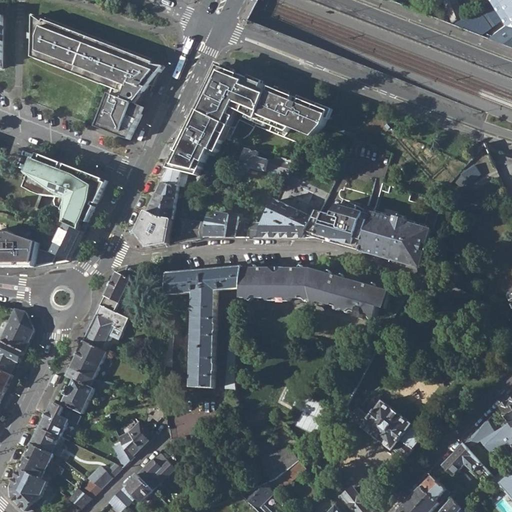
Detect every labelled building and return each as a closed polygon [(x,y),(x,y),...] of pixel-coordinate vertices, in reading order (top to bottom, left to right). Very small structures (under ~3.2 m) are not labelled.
[(456,0),(448,0),(444,2),(453,22),(463,15),(456,0)] [(511,0),(490,0),(494,6),(504,22),(503,23),(505,26),(503,30),(502,30),(503,32),(493,38),(511,45),(511,0)] [(472,24),(480,36),(493,28),(482,9),(459,23),(463,30),(472,24)] [(160,73),(165,68),(152,62),(47,21),(34,17),(33,35),(30,35),(29,52),(33,52),(32,57),(115,89),(126,93),(124,99),(113,95),(109,93),(96,127),(129,140),(142,115),(131,107),(134,103),(150,84),(156,72),(160,73)] [(47,21),(152,62),(153,60),(48,19),(47,21)] [(221,68),(171,170),(189,175),(200,177),(204,169),(200,168),(202,163),(206,165),(212,152),(219,155),(231,128),(228,126),(232,117),(230,116),(233,109),(255,120),(288,134),(293,129),(315,138),(325,127),(330,113),(221,68)] [(154,86),(160,73),(156,72),(150,84),(147,89),(149,90),(150,91),(152,86),(154,86)] [(126,93),(115,89),(113,95),(124,99),(126,93)] [(131,107),(142,115),(144,110),(140,107),(141,106),(134,103),(131,107)] [(486,145),(471,161),(479,167),(490,155),(488,150),(486,145)] [(287,178),(288,175),(294,161),(276,157),(275,161),(257,157),(259,152),(247,150),(242,166),(247,167),(287,178)] [(105,180),(39,154),(37,160),(33,159),(27,175),(30,176),(26,188),(36,193),(43,195),(58,198),(59,196),(68,200),(63,212),(67,213),(65,225),(79,231),(84,221),(88,223),(108,184),(104,182),(105,180)] [(171,170),(164,183),(180,187),(186,188),(189,175),(171,170)] [(307,238),(308,235),(320,212),(328,194),(288,175),(287,178),(266,224),(261,238),(307,238)] [(204,188),(209,190),(212,180),(207,179),(204,188)] [(158,195),(178,199),(180,187),(164,183),(158,195)] [(149,214),(174,220),(178,199),(158,195),(149,214)] [(308,235),(362,249),(374,213),(374,212),(340,203),(335,213),(328,211),(327,214),(320,212),(308,235)] [(417,266),(422,268),(433,230),(411,223),(412,221),(395,216),(395,218),(374,213),(362,249),(361,251),(417,266)] [(139,233),(150,249),(170,245),(174,220),(149,214),(139,233)] [(207,238),(237,238),(239,217),(218,214),(218,221),(208,220),(208,223),(207,238)] [(207,239),(207,238),(208,223),(181,218),(177,244),(207,239)] [(84,233),(88,223),(84,221),(79,231),(84,233)] [(250,238),(261,238),(266,224),(253,224),(250,238)] [(79,231),(65,225),(51,253),(70,261),(84,233),(79,231)] [(0,267),(8,268),(8,231),(7,231),(0,230),(0,267)] [(8,268),(30,268),(35,267),(40,243),(8,231),(8,268)] [(122,268),(103,306),(118,313),(142,265),(122,268)] [(245,284),(246,269),(170,274),(169,296),(197,294),(193,388),(215,389),(216,372),(218,372),(218,365),(217,365),(219,333),(220,333),(220,326),(219,326),(220,292),(245,290),(245,284)] [(385,310),(390,293),(313,269),(255,269),(253,285),(245,284),(245,290),(244,298),(248,299),(250,301),(255,299),(266,299),(266,302),(268,302),(271,304),(274,302),(288,302),(291,305),(294,302),(295,302),(295,300),(302,300),(308,304),(309,302),(311,302),(314,306),(335,309),(337,312),(340,311),(343,312),(345,315),(349,314),(356,316),(355,320),(360,321),(362,315),(371,320),(374,318),(376,319),(379,308),(385,310)] [(246,269),(245,284),(253,285),(255,269),(246,269)] [(241,341),(244,305),(235,305),(226,390),(237,390),(241,341)] [(118,313),(103,306),(86,341),(104,350),(111,335),(120,340),(131,320),(118,313)] [(1,342),(25,353),(35,333),(26,314),(16,311),(1,342)] [(172,366),(175,320),(168,320),(166,366),(172,366)] [(104,350),(86,341),(73,368),(96,379),(109,353),(104,350)] [(0,344),(0,369),(11,375),(17,363),(20,364),(25,353),(1,342),(0,344)] [(96,379),(73,368),(69,376),(76,379),(92,388),(96,379)] [(0,404),(14,376),(11,375),(0,369),(0,404)] [(84,414),(96,390),(92,388),(76,379),(71,389),(70,388),(66,395),(68,396),(64,404),(84,414)] [(96,379),(92,388),(96,390),(116,391),(116,385),(100,382),(96,379)] [(288,381),(280,402),(305,412),(299,427),(327,439),(341,403),(288,381)] [(359,407),(351,416),(364,426),(362,427),(393,452),(394,450),(406,460),(415,450),(413,449),(424,436),(422,434),(423,433),(422,429),(418,426),(415,426),(415,428),(413,427),(414,425),(384,400),(382,402),(382,400),(381,398),(379,396),(378,395),(376,394),(374,394),(372,395),(370,396),(368,397),(360,408),(359,407)] [(77,426),(82,417),(55,403),(43,428),(63,437),(70,423),(77,426)] [(511,424),(497,434),(489,419),(475,433),(482,441),(495,456),(507,445),(511,452),(511,474),(506,481),(499,473),(494,478),(511,498),(511,424)] [(123,443),(132,460),(155,437),(140,424),(132,433),(121,438),(123,443)] [(63,437),(43,428),(35,444),(58,455),(62,457),(66,450),(58,446),(63,437)] [(482,441),(475,433),(465,444),(469,449),(482,441)] [(124,463),(127,465),(132,460),(123,443),(116,447),(124,463)] [(58,455),(35,444),(29,457),(59,473),(62,475),(66,471),(62,467),(54,462),(58,455)] [(465,444),(443,466),(454,477),(468,463),(479,474),(485,468),(469,449),(465,444)] [(289,470),(302,460),(291,447),(277,453),(289,470)] [(161,452),(138,474),(154,490),(174,470),(173,465),(161,452)] [(289,470),(277,453),(261,459),(271,482),(278,478),(281,476),(289,470)] [(59,473),(29,457),(23,469),(51,483),(54,477),(57,478),(59,473)] [(287,483),(289,485),(309,469),(302,460),(289,470),(281,476),(287,483)] [(92,481),(103,489),(124,468),(116,465),(109,471),(103,465),(90,479),(92,481)] [(51,483),(23,469),(14,486),(14,497),(28,511),(46,511),(38,503),(42,499),(51,483)] [(154,490),(138,474),(127,486),(143,501),(154,490)] [(273,490),(275,492),(287,483),(281,476),(278,478),(271,482),(269,483),(273,490)] [(433,476),(422,487),(438,501),(448,490),(445,487),(445,486),(433,476)] [(83,491),(93,499),(103,489),(92,481),(83,491)] [(273,490),(269,483),(243,494),(260,511),(272,511),(268,507),(264,503),(268,499),(275,492),(273,490)] [(342,495),(355,511),(368,511),(371,510),(353,487),(342,495)] [(432,511),(441,503),(438,501),(422,487),(404,507),(408,511),(432,511)] [(82,490),(73,500),(83,509),(93,499),(83,491),(82,490)] [(134,501),(123,490),(116,496),(128,507),(134,501)] [(453,499),(462,508),(467,502),(461,497),(464,494),(462,493),(462,491),(453,499)] [(123,511),(128,507),(116,496),(110,503),(118,511),(123,511)] [(465,511),(462,508),(453,499),(442,511),(465,511)]
